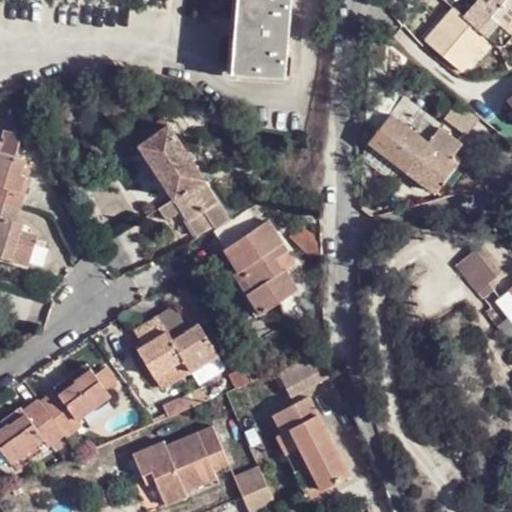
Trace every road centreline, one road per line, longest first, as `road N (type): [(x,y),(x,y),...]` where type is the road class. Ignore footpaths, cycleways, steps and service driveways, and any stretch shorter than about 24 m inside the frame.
road 1 (track): [(511,249),(478,238),(434,239),(394,264),(378,294),(392,409),(460,511)]
road 2 (residential): [(344,231),(343,367),(401,511)]
road 3 (residential): [(354,0),(344,231)]
road 4 (residential): [(344,231),(467,201),(511,176)]
